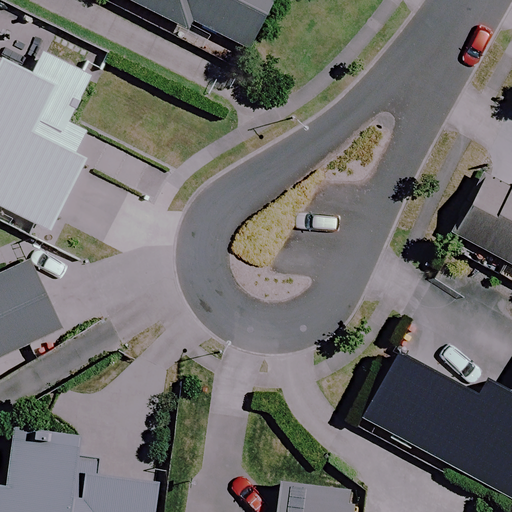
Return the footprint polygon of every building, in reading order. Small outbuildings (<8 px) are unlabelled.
[(116,0),(176,31),(181,21),(238,52),(265,0),(116,0)] [(0,218),(21,229),(51,169),(0,144),(25,94),(0,82),(0,218)] [(511,184),(464,161),(419,247),(511,294),(511,184)] [(0,354),(31,339),(0,277),(0,354)] [(371,368),(334,435),(476,511),(511,511),(511,351),(473,423),(371,368)] [(124,511),(126,494),(75,490),(79,443),(0,437),(0,511),(124,511)] [(321,511),(322,505),(241,497),(239,511),(321,511)]
